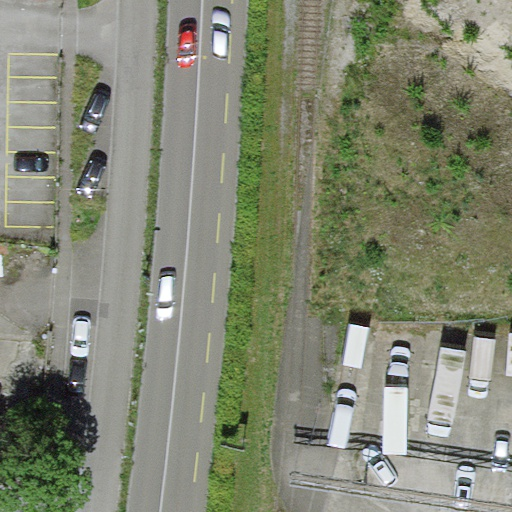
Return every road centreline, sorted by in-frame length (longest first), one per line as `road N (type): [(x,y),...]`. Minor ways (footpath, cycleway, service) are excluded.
road 1 (unclassified): [(134,0),(133,98),(94,511)]
road 2 (primary): [(159,511),(201,0)]
